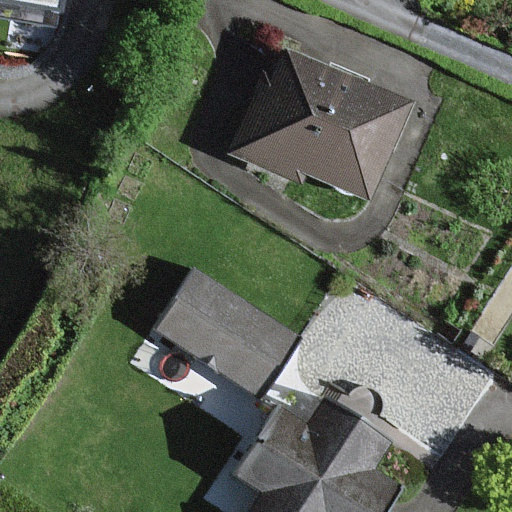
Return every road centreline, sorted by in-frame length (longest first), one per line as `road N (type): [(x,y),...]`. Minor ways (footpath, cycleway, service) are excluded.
road 1 (residential): [(352,0),(511,70)]
road 2 (residential): [(89,0),(58,74),(37,92),(0,98)]
